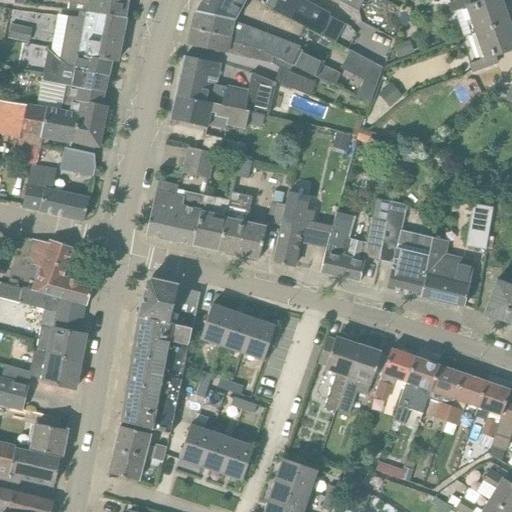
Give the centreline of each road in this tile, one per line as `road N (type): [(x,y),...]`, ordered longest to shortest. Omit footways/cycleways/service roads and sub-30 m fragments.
road 1 (residential): [(511,358),(120,247)]
road 2 (residential): [(120,247),(172,0)]
road 3 (residential): [(79,482),(120,247)]
road 4 (unknown): [(237,511),(317,300)]
road 5 (residential): [(120,247),(0,218)]
